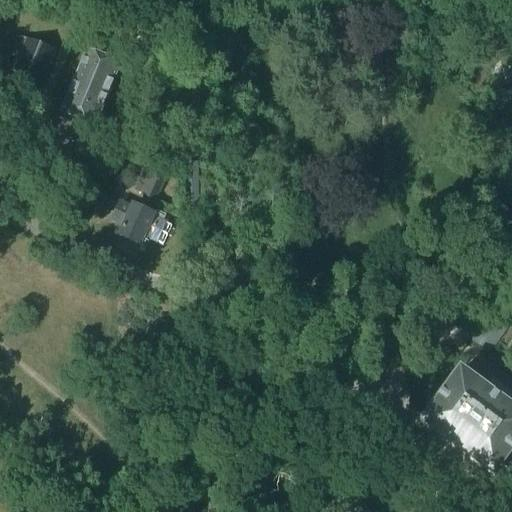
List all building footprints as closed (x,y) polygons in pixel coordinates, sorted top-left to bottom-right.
[(40,87),(53,55),(26,45),(13,76),(40,87)] [(95,132),(121,69),(85,54),(59,118),(95,132)] [(504,123),(511,99),(492,92),(484,116),(504,123)] [(186,218),(198,218),(197,165),(185,165),(186,218)] [(149,214),(167,176),(147,167),(135,193),(143,198),(138,209),(134,207),(132,210),(131,213),(119,207),(111,225),(123,231),(118,240),(139,250),(143,240),(155,246),(163,228),(152,222),(154,216),(149,214)] [(471,340),(490,354),(511,323),(511,299),(505,295),(471,340)] [(485,393),(459,373),(421,425),(493,480),(511,454),(511,412),(507,409),(511,401),(490,386),(485,393)]
